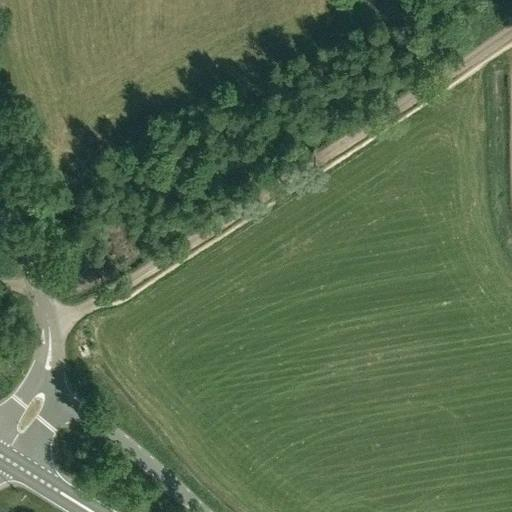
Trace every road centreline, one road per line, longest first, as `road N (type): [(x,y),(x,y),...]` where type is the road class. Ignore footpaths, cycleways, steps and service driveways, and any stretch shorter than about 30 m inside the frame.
road 1 (track): [(93,305),(490,49)]
road 2 (unclassified): [(199,511),(116,438),(55,398)]
road 3 (unclassified): [(49,325),(0,166)]
